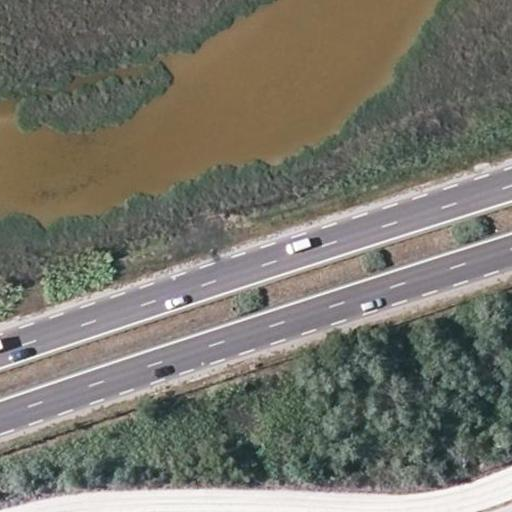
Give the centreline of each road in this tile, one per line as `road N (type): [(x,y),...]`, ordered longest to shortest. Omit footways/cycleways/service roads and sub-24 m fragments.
road 1 (trunk): [(0,414),(511,248)]
road 2 (trunk): [(511,187),(0,351)]
